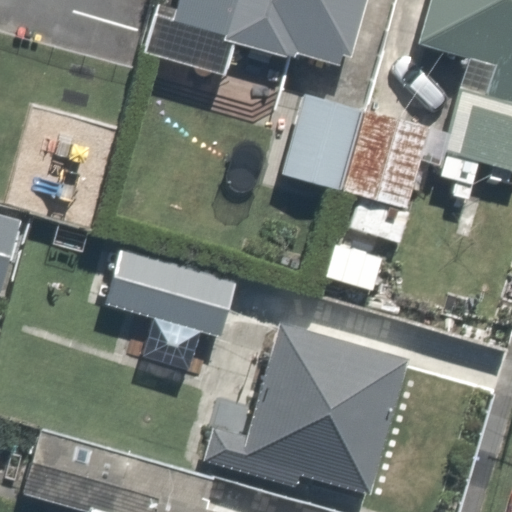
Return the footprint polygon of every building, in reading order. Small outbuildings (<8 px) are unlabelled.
[(144,52),(227,75),(236,44),(296,61),(298,53),(340,65),(343,57),(353,60),(369,0),(179,0),(176,10),(158,5),(144,52)] [(447,152),(511,170),(511,0),(435,0),(424,40),(475,54),(447,152)] [(305,96),(283,174),(341,190),(363,112),(305,96)] [(427,128),(366,112),(344,191),(406,207),(427,128)] [(0,214),(0,293),(21,220),(0,214)] [(382,259),(334,244),(324,277),(372,291),(382,259)] [(235,282),(121,251),(106,304),(220,335),(235,282)] [(369,494),(407,359),(279,323),(256,405),(219,395),(200,461),(297,488),(301,474),(369,494)] [(40,430),(20,496),(74,511),(218,511),(205,508),(213,480),(40,430)]
